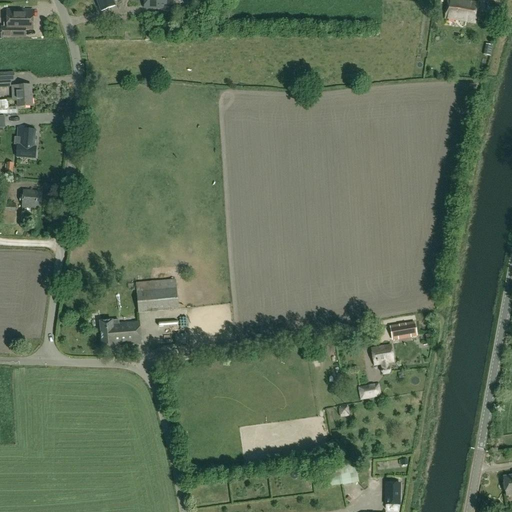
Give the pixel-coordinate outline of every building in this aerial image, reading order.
[(96,0),(101,11),(114,6),(112,1),(114,0),(96,0)] [(188,9),(187,0),(125,0),(126,9),(188,9)] [(476,24),(479,4),(453,0),(447,0),(445,19),(476,24)] [(32,29),(32,11),(7,10),(7,20),(4,20),(4,28),(1,28),(1,37),(25,37),(25,29),(32,29)] [(0,87),(10,87),(10,81),(14,81),(14,73),(0,73),(0,87)] [(18,107),(32,106),(31,86),(12,87),(13,100),(17,100),(18,107)] [(0,114),(16,113),(16,107),(8,108),(8,100),(0,100),(0,114)] [(16,157),(35,159),(36,147),(34,147),(35,130),(18,128),(17,137),(9,137),(9,145),(15,146),(15,149),(17,149),(16,157)] [(0,204),(2,204),(2,224),(15,225),(15,214),(15,205),(8,204),(9,185),(0,184),(0,204)] [(40,209),(42,192),(23,190),(22,207),(40,209)] [(138,313),(178,310),(175,280),(136,284),(138,313)] [(100,322),(103,349),(114,348),(114,346),(141,344),(139,322),(112,324),(112,321),(100,322)] [(390,326),(392,340),(416,336),(414,322),(390,326)] [(174,335),(175,346),(186,345),(185,334),(174,335)] [(391,346),(371,349),(374,366),(381,365),(382,369),(383,375),(390,374),(389,367),(388,368),(387,364),(394,362),(391,346)] [(358,388),(360,400),(381,397),(378,384),(358,388)] [(348,402),(335,405),(338,421),(351,419),(348,402)] [(359,483),(355,463),(339,466),(343,486),(359,483)] [(323,467),(323,476),(335,476),(334,466),(323,467)] [(511,476),(503,478),(507,496),(511,494),(511,476)] [(386,483),(385,505),(399,505),(400,484),(386,483)]
